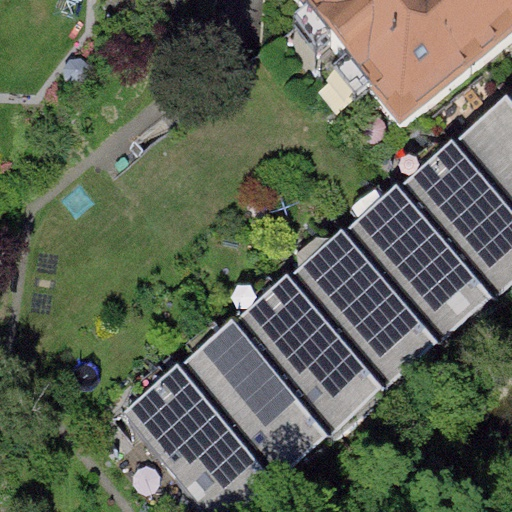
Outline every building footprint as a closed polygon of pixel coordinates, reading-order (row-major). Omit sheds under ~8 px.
[(511,0),(292,0),(402,135),(511,45),(511,0)] [(511,216),(511,102),(455,147),(511,216)] [(483,296),(511,272),(511,216),(455,147),(399,192),(483,296)] [(427,341),(483,296),(399,192),(343,238),(427,341)] [(371,387),(427,341),(343,238),(287,283),(371,387)] [(314,432),(371,387),(287,283),(230,329),(314,432)] [(258,477),(314,432),(230,329),(174,374),(258,477)] [(193,511),(215,511),(258,477),(174,374),(118,419),(193,511)]
